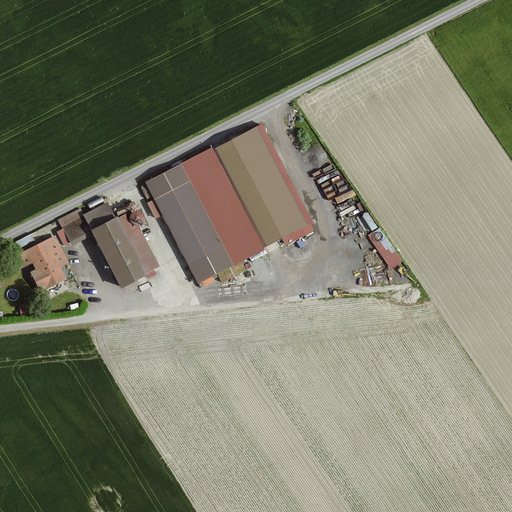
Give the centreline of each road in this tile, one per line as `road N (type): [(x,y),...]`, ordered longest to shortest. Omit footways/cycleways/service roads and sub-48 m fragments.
road 1 (unclassified): [(0,241),(480,0)]
road 2 (track): [(0,328),(418,283)]
